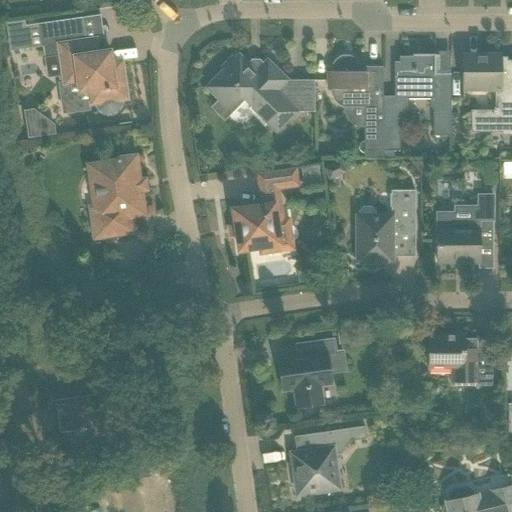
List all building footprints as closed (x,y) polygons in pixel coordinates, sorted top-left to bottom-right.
[(126,99),(121,62),(111,63),(109,51),(97,53),(95,39),(85,40),(82,18),(62,20),(38,24),(42,46),(43,57),(59,55),(62,73),(64,87),(59,88),(63,113),(88,110),(88,107),(97,106),(99,109),(101,111),(103,112),(105,113),(110,113),(112,112),(114,111),(116,110),(117,109),(118,107),(119,105),(120,104),(119,100),(126,99)] [(28,48),(25,26),(24,21),(6,24),(10,50),(28,48)] [(275,92),(287,80),(267,60),(260,67),(259,66),(252,66),(250,67),(238,55),(234,59),(231,56),(220,67),(223,70),(206,87),(219,101),(212,108),(224,119),(231,112),(231,104),(228,101),(236,93),(276,132),(295,112),(275,92)] [(382,118),(382,96),(382,67),(364,67),(364,72),(359,72),(359,69),(359,65),(357,62),(355,60),(353,58),(350,56),(347,55),(343,55),(340,56),(337,58),(335,60),(333,63),(331,66),(331,69),(331,72),(326,72),(326,90),(331,90),(331,93),(332,97),(334,102),(338,105),(343,107),(343,110),(344,113),(345,116),(347,118),(349,121),(351,123),(353,125),(356,126),(358,127),(361,127),(364,128),(364,142),(362,142),(361,143),(360,144),(359,145),(358,147),(358,148),(359,149),(360,151),(360,152),(362,153),(363,153),(364,153),(364,159),(382,159),(382,151),(382,118)] [(450,136),(450,95),(450,75),(434,75),(434,55),(412,55),(412,58),(399,58),(399,62),(394,62),(394,111),(404,111),(408,107),(408,95),(411,92),(426,92),(429,95),(429,107),(433,110),(433,136),(450,136)] [(511,135),(511,60),(500,61),(500,55),(466,55),(466,61),(462,61),(462,81),(462,91),(498,91),(498,108),(494,108),(494,111),(470,111),(471,133),(509,132),(509,136),(511,135)] [(314,112),(314,102),(300,102),(300,112),(314,112)] [(399,151),(399,118),(382,118),(382,151),(399,151)] [(139,201),(135,171),(137,170),(135,156),(119,159),(119,156),(116,156),(116,161),(88,165),(90,180),(97,179),(101,206),(99,207),(101,224),(92,225),(94,238),(114,235),(134,232),(131,216),(143,215),(141,201),(139,201)] [(329,181),(346,172),(340,160),(323,168),(329,181)] [(301,168),(303,185),(320,183),(318,166),(301,168)] [(283,221),(280,203),(278,187),(299,184),(296,170),(258,176),(260,190),(262,205),(232,210),(238,252),(258,249),(259,255),(281,252),(277,222),(283,221)] [(391,216),(375,216),(375,209),(370,204),(363,204),(358,210),(358,216),(356,216),(356,263),(392,263),(392,257),(415,257),(414,191),(391,191),(391,216)] [(492,246),(492,227),(493,215),(478,215),(478,229),(437,229),(436,243),(436,263),(478,263),(478,247),(492,246)] [(297,273),(298,283),(306,281),(304,272),(297,273)] [(42,315),(46,341),(62,339),(58,312),(42,315)] [(428,355),(428,368),(451,368),(451,383),(475,383),(478,386),(492,386),(492,383),(492,376),(492,356),(477,356),(477,350),(477,342),(464,342),(464,335),(428,335),(428,355)] [(342,353),(335,354),(333,340),(304,344),(305,357),(277,361),(281,391),(293,389),(296,408),(322,404),(319,386),(331,384),(330,375),(345,373),(342,353)] [(55,400),(56,407),(60,433),(102,427),(98,394),(55,400)] [(364,426),(313,434),(293,437),(295,453),(290,453),(297,496),(339,489),(335,462),(350,441),(366,439),(364,426)] [(161,476),(154,428),(122,433),(129,481),(161,476)] [(511,511),(511,489),(511,487),(491,492),(492,496),(478,500),(477,495),(445,502),(446,505),(443,508),(442,511),(441,511),(511,511)] [(395,511),(413,509),(412,502),(394,505),(395,511)]
